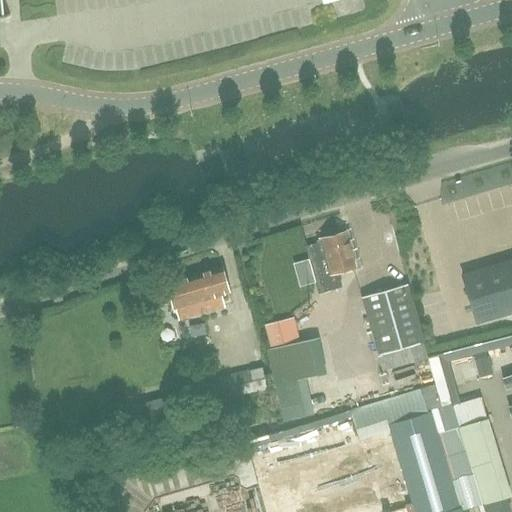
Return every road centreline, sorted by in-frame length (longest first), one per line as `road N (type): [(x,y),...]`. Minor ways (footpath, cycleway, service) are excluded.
road 1 (unclassified): [(0,308),(511,149)]
road 2 (unclassified): [(103,108),(177,100),(428,30)]
